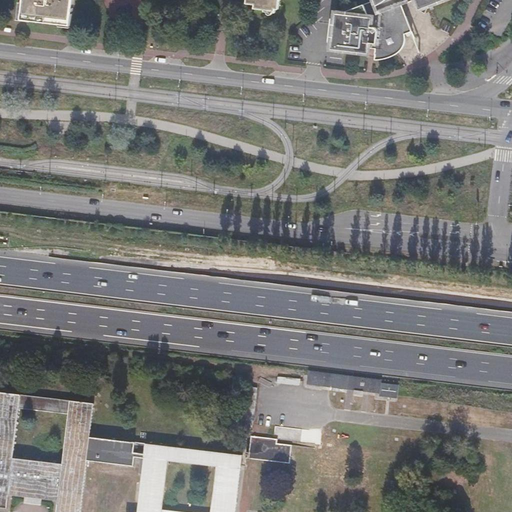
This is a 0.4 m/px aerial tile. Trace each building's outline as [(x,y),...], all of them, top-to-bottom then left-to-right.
[(20,0),(19,11),(74,19),(77,0),(75,0),(20,0)] [(265,12),(268,12),(268,13),(268,14),(269,15),(270,16),(272,16),(273,16),(274,15),(274,14),(277,14),(277,11),(280,12),(281,0),(248,0),(248,4),(256,5),(256,9),(265,11),(265,12)] [(371,0),(377,16),(374,17),(370,16),(365,6),(345,14),(335,13),(330,52),(370,57),(370,47),(380,48),(379,61),(392,59),(400,55),(405,50),(408,44),(409,38),(408,34),(415,31),(405,5),(414,1),(419,15),(456,0),(371,0)] [(363,392),(380,394),(381,382),(381,380),(309,371),(307,384),(354,390),(353,396),(363,397),(363,392)] [(399,385),(381,382),(380,394),(379,396),(397,399),(399,385)] [(81,511),(87,465),(135,470),(136,462),(143,463),(137,511),(236,511),(242,458),(90,441),(94,407),(0,396),(0,511),(8,511),(10,500),(59,505),(57,511),(81,511)] [(278,442),(252,440),(250,463),(291,466),(293,448),(278,447),(278,442)]
